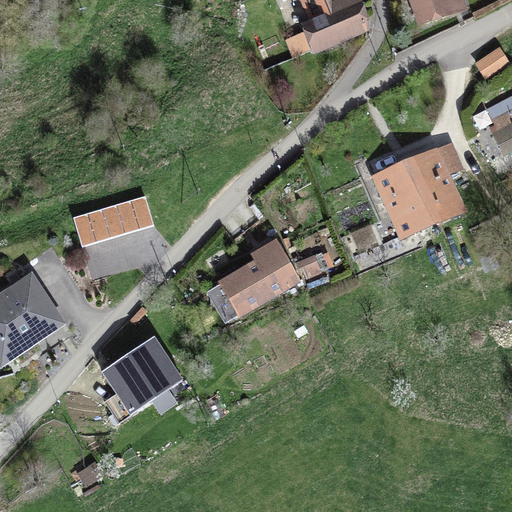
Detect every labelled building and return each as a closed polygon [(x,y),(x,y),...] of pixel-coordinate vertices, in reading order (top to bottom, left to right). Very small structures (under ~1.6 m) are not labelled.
[(302,0),(313,24),(302,28),(312,51),(329,43),(330,46),(347,38),(346,36),(367,27),(360,0),(302,0)] [(409,0),(418,24),(464,8),(461,0),(409,0)] [(486,78),(507,64),(499,52),(477,66),(486,78)] [(511,148),(511,99),(488,111),(496,127),(492,129),(504,153),(511,148)] [(461,169),(451,147),(436,153),(446,176),(461,169)] [(461,212),(446,176),(436,153),(375,178),(400,237),(461,212)] [(223,285),(240,315),(295,282),(276,247),(255,258),(259,264),(223,285)] [(0,342),(10,359),(61,325),(30,279),(0,299),(0,342)] [(103,375),(125,404),(154,384),(148,374),(158,367),(144,347),(103,375)]
